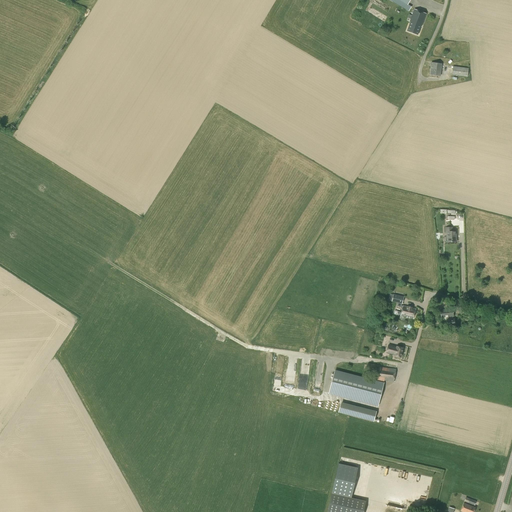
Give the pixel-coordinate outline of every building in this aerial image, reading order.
[(410,0),(399,0),(397,4),(409,12),(412,7),(408,5),(410,0)] [(421,26),(426,14),(414,9),(412,16),(409,14),(407,18),(410,19),(409,22),(410,22),(407,31),(417,35),(421,26)] [(440,76),(441,64),(431,63),(430,68),(431,68),(430,74),(440,76)] [(467,77),(468,68),(453,66),(452,75),(467,77)] [(446,233),(447,238),(446,238),(445,239),(445,241),(446,242),(455,242),(455,235),(456,235),(456,231),(451,231),(451,227),(446,228),(446,233)] [(403,306),(401,313),(399,312),(397,312),(398,311),(395,311),(394,311),(394,313),(394,314),(399,315),(401,315),(401,316),(413,319),(415,308),(403,306)] [(454,319),(453,319),(453,317),(454,316),(453,308),(440,309),(441,320),(446,320),(447,326),(454,325),(454,319)] [(388,345),(386,353),(395,355),(394,356),(401,357),(403,348),(397,346),(397,347),(388,345)] [(394,381),(395,369),(378,367),(377,380),(384,381),(384,380),(394,381)] [(378,406),(383,383),(335,371),(329,393),(378,406)] [(376,411),(359,407),(356,417),(374,421),(376,411)] [(474,505),(476,501),(466,497),(464,501),(474,505)] [(473,511),(475,507),(464,503),(461,511),(463,511),(473,511)]
